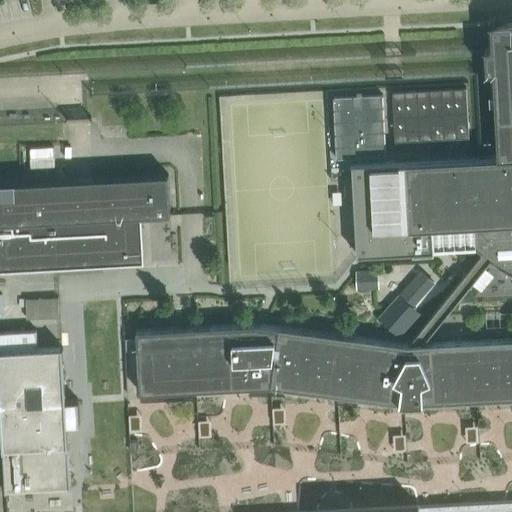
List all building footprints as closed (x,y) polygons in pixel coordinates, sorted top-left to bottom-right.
[(487,70),(495,70),(499,155),(473,156),(353,163),(355,201),(358,254),(437,250),(478,247),(485,254),(468,275),(464,280),(412,343),(410,343),(280,326),(257,323),(139,331),(142,391),(272,385),(407,403),(511,397),(511,499),(284,511),(511,511),(511,17),(507,19),(501,20),(496,22),(492,23),(492,27),(493,47),(486,48),(487,70)] [(468,87),(393,91),(396,140),(470,136),(468,87)] [(384,91),(335,94),(339,155),(388,153),(384,91)] [(168,173),(0,182),(0,269),(98,264),(144,261),(141,214),(171,213),(168,173)] [(379,268),(356,269),(357,289),(380,288),(379,268)] [(399,295),(377,319),(391,331),(413,306),(417,310),(439,285),(421,268),(398,294),(399,295)] [(56,294),(23,295),(24,316),(57,315),(56,294)] [(66,400),(63,346),(38,347),(37,329),(0,330),(0,393),(3,448),(5,490),(71,487),(69,444),(68,423),(80,422),(79,399),(66,400)]
